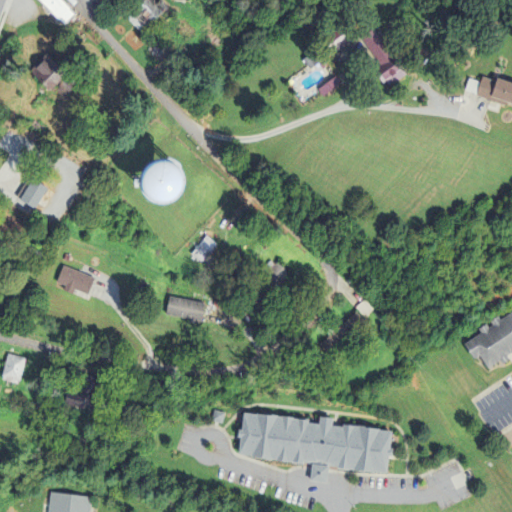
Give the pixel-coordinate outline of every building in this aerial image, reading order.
[(39,0),(61,0),(73,13),(61,24),(39,0)] [(129,18),(147,0),(165,0),(172,7),(144,33),(129,18)] [(335,53),(324,38),(345,25),(355,40),(350,43),(335,53)] [(364,36),(377,27),(392,49),(397,46),(407,61),(404,64),(410,73),(393,85),(390,79),(386,82),(377,68),(380,66),(377,62),(380,60),(371,46),(364,36)] [(32,70),(49,53),(72,74),(71,75),(80,84),(66,98),(56,88),(53,91),(32,70)] [(309,64),(306,58),(315,53),(319,58),(321,62),(312,68),(309,64)] [(511,80),(502,77),(501,80),(487,75),(485,81),(472,77),(468,90),(491,98),(510,104),(511,100),(511,80)] [(0,143),(0,130),(5,122),(13,127),(12,128),(21,134),(19,138),(30,145),(23,157),(18,154),(17,156),(4,147),(5,146),(0,143)] [(137,199),(167,205),(175,167),(145,161),(137,199)] [(24,199),(37,178),(51,188),(38,208),(24,199)] [(218,242),(220,243),(204,262),(193,252),(209,234),(212,237),(218,242)] [(64,259),(67,253),(72,255),(69,261),(64,259)] [(260,282),(268,272),(264,269),(273,259),(278,263),(281,261),(292,272),(271,293),(260,282)] [(76,294),(65,289),(67,285),(59,281),(65,265),(85,272),(98,278),(91,294),(77,289),(76,294)] [(233,275),(239,270),(246,279),(240,284),(233,275)] [(259,309),(250,300),(258,291),(267,301),(259,309)] [(206,321),(199,320),(199,323),(193,321),(193,318),(169,313),(172,296),(209,304),(209,306),(206,321)] [(357,307),(365,301),(367,299),(376,309),(366,317),(357,307)] [(333,329),(337,325),(339,328),(359,311),(370,324),(358,334),(354,329),(328,350),(322,343),(331,335),(329,332),(329,331),(333,329)] [(510,359),(503,363),(500,360),(490,367),(481,353),(475,357),(466,343),(482,332),(480,328),(487,322),(490,326),(494,323),(491,320),(498,315),(501,319),(511,311),(511,352),(507,355),(510,359)] [(244,316),(247,313),(252,318),(248,321),(244,316)] [(381,319),(387,314),(392,321),(386,325),(381,319)] [(27,357),(28,357),(23,381),(21,381),(21,383),(5,380),(6,375),(5,375),(10,353),(13,354),(27,357)] [(77,405),(69,403),(72,392),(77,393),(83,372),(103,378),(97,399),(104,401),(101,412),(89,409),(77,405)] [(214,421),(210,420),(213,409),(223,412),(220,423),(217,422),(214,421)] [(241,440),(239,453),(251,454),(250,456),(273,459),(273,457),(279,458),(278,459),(289,461),(290,459),(294,460),(294,461),(306,463),(306,461),(314,462),(314,466),(314,470),(313,480),(330,482),(331,472),(332,468),(332,464),(339,465),(339,467),(349,468),(349,466),(355,467),(355,469),(375,471),(376,470),(389,471),(390,458),(391,455),(394,455),(395,448),(392,448),(393,432),(380,431),(381,429),(360,427),(359,428),(343,426),(343,428),(332,427),(333,420),(328,419),(324,419),(319,418),(318,426),(308,425),(308,422),(292,420),(292,419),(281,418),(281,419),(277,418),(255,415),(255,416),(243,415),(241,429),(238,429),(237,436),(241,436),(241,440)] [(49,511),(51,499),(52,490),(93,495),(91,511),(49,511)]
